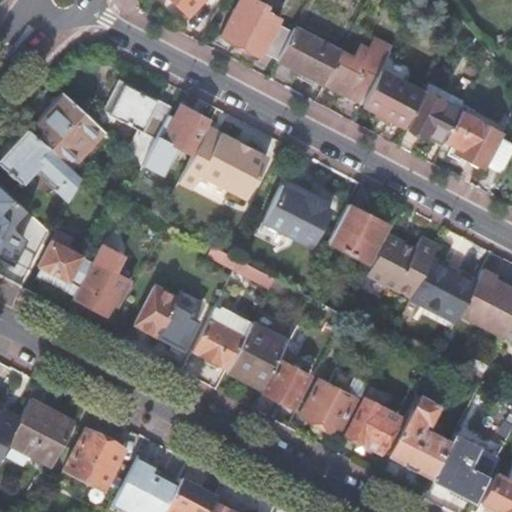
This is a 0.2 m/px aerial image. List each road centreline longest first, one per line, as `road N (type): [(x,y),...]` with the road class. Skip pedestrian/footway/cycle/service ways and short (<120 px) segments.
road 1 (unclassified): [(68,0),(511,237)]
road 2 (residential): [(0,321),(363,511)]
